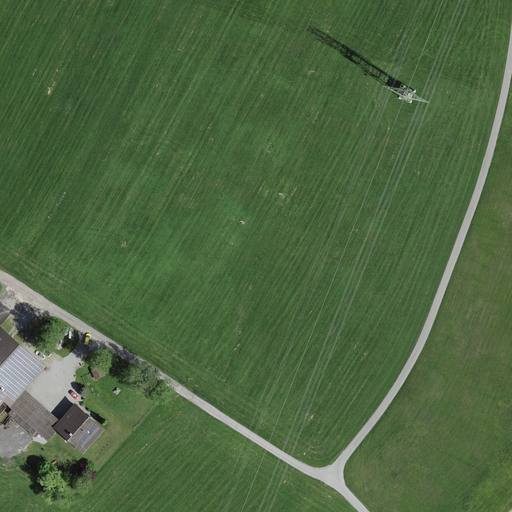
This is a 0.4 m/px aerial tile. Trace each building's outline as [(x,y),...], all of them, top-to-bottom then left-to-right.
[(0,403),(2,401),(9,408),(25,390),(45,367),(0,327),(0,403)] [(100,366),(91,371),(96,380),(105,376),(100,366)] [(41,404),(25,390),(9,408),(25,421),(45,438),(52,429),(60,420),(41,404)] [(52,429),(82,455),(103,431),(73,405),(60,420),(52,429)] [(29,457),(40,447),(31,437),(20,446),(29,457)]
